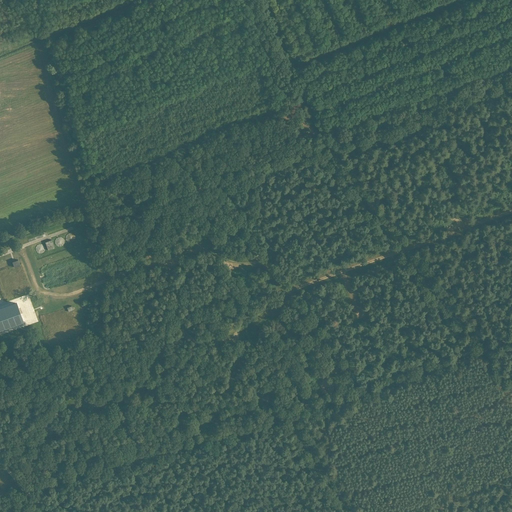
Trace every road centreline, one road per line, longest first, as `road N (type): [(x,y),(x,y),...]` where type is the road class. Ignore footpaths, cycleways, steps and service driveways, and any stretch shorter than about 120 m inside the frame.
road 1 (track): [(0,244),(67,218),(92,220),(211,183),(511,77)]
road 2 (track): [(511,340),(285,418),(28,491)]
road 3 (track): [(322,146),(511,388)]
road 4 (track): [(261,259),(244,265),(219,251),(192,249),(67,295),(39,290),(23,250)]
road 5 (track): [(358,392),(211,183)]
road 6 (track): [(286,296),(511,216)]
road 7 (track): [(244,265),(227,329),(119,396)]
